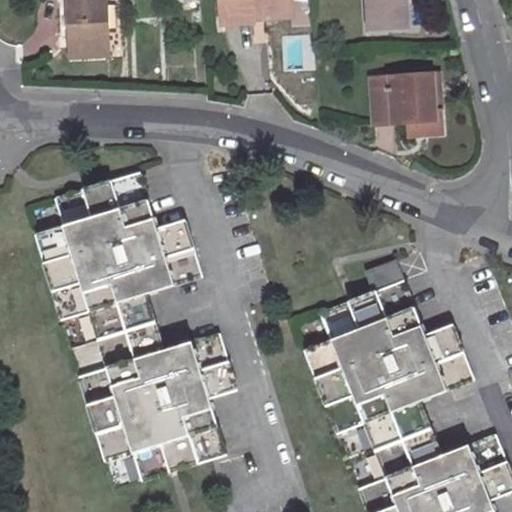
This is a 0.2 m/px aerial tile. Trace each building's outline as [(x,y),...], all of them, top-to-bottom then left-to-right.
[(69,0),(73,57),(110,56),(107,2),(103,2),(103,0),(69,0)] [(222,0),(224,25),(254,23),(254,10),(262,10),(263,15),(293,13),(292,0),(222,0)] [(368,0),(371,30),(409,28),(406,0),(368,0)] [(293,13),(263,15),(262,10),(254,10),(254,23),(294,21),(293,13)] [(408,124),(421,124),(422,136),(445,134),(443,99),(437,99),(435,75),(392,78),(393,92),(375,93),(376,126),(408,124)] [(373,79),(375,93),(393,92),(392,78),(373,79)] [(409,137),(422,136),(421,124),(408,124),(409,137)] [(91,313),(100,341),(109,369),(81,378),(107,463),(135,455),(144,483),(229,457),(211,399),(207,385),(235,376),(222,333),(193,343),(195,350),(167,358),(165,351),(148,295),(204,278),(191,234),(163,242),(159,229),(142,173),(56,199),(65,227),(37,236),(63,322),(91,313)] [(186,221),(159,229),(163,242),(191,234),(186,221)] [(307,351),(338,433),(365,422),(388,480),(360,491),(368,511),(496,511),(492,501),(487,487),(511,476),(511,471),(497,434),(469,446),(472,453),(445,464),(443,456),(421,402),(476,381),(459,339),(459,340),(432,350),(426,336),(397,262),(368,273),(376,292),(322,313),(333,341),(307,351)] [(454,326),(426,336),(432,350),(459,340),(459,339),(454,326)] [(193,343),(165,351),(167,358),(195,350),(193,343)] [(211,399),(240,390),(235,376),(207,385),(211,399)] [(469,446),(443,456),(445,464),(472,453),(469,446)] [(492,501),(511,492),(511,476),(487,487),(492,501)]
